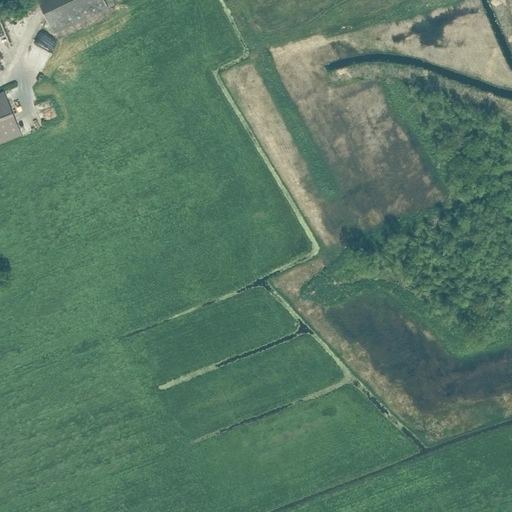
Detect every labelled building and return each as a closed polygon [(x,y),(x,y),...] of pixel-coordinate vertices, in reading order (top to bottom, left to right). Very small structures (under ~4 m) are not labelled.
[(104,0),(47,0),(42,3),(53,32),(108,6),(104,0)] [(6,19),(11,42),(22,39),(17,17),(6,19)] [(41,33),(34,42),(48,54),(55,45),(41,33)] [(52,94),(72,49),(58,43),(41,83),(43,84),(41,89),(52,94)] [(4,93),(0,94),(0,141),(20,134),(4,93)]
